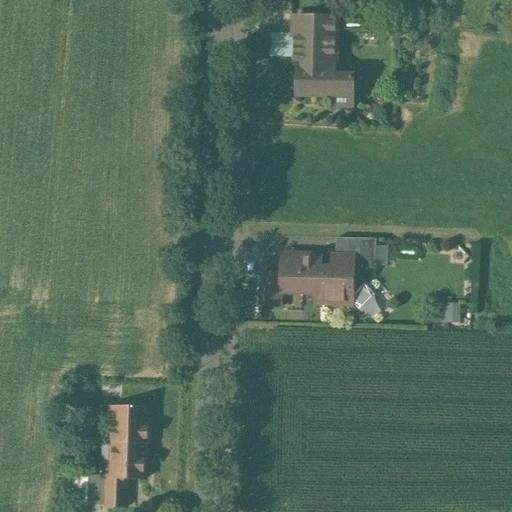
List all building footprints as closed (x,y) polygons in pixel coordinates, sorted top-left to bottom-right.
[(336,20),(295,18),(294,38),(304,38),(303,62),(335,63),(336,20)] [(303,62),(297,62),(296,96),(332,97),(331,106),(353,107),(354,78),(335,77),(335,63),(303,62)] [(381,248),(341,247),(341,263),(358,264),(358,274),(380,275),(381,248)] [(358,264),(341,263),(341,277),(338,280),(323,279),(323,301),(321,301),(321,310),(339,310),(343,314),(352,314),(356,310),(364,318),(379,303),(370,293),(369,293),(358,280),(358,274),(358,264)] [(324,266),(287,265),(286,283),(286,300),(321,301),(323,301),(323,279),(324,266)] [(286,283),(269,282),(268,299),(286,300),(286,283)] [(286,300),(268,299),(268,313),(286,313),(286,300)] [(149,410),(112,409),(111,445),(112,445),(112,459),(117,459),(118,445),(146,445),(148,445),(149,410)] [(146,445),(118,445),(117,459),(112,459),(111,476),(108,476),(107,508),(126,508),(127,479),(146,479),(146,467),(145,467),(146,445)] [(86,477),(71,476),(70,507),(85,508),(86,477)]
